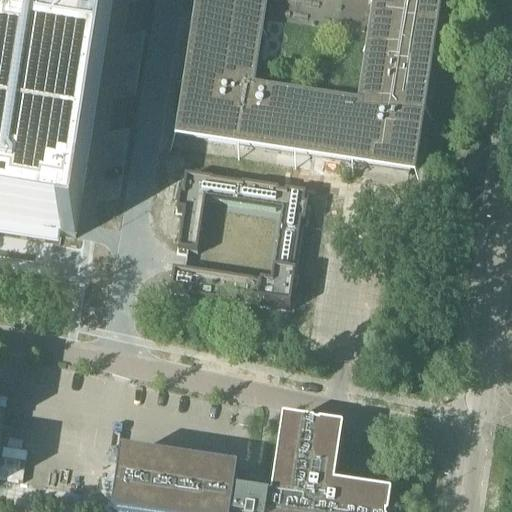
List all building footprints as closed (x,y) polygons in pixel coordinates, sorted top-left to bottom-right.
[(10,0),(0,63),(0,219),(109,237),(147,0),(10,0)] [(206,0),(185,138),(410,173),(435,0),(206,0)] [(179,259),(175,282),(193,285),(192,290),(225,295),(226,287),(259,292),(258,295),(293,300),(299,264),(297,263),(304,218),(307,219),(310,198),(307,198),(308,188),(244,178),(244,179),(220,176),(220,174),(191,170),(188,186),(185,185),(181,206),(188,207),(182,244),(192,246),(192,244),(204,246),(212,195),(284,206),(273,275),(189,262),(190,260),(179,259)] [(397,210),(385,208),(380,243),(391,245),(397,210)] [(336,491),(344,434),(284,424),(283,427),(274,491),(239,485),(237,496),(234,511),(391,511),(393,500),(336,491)] [(103,484),(102,495),(117,497),(114,511),(234,511),(239,485),(239,484),(239,480),(239,479),(239,478),(238,478),(124,461),(123,461),(122,462),(119,487),(103,484)]
